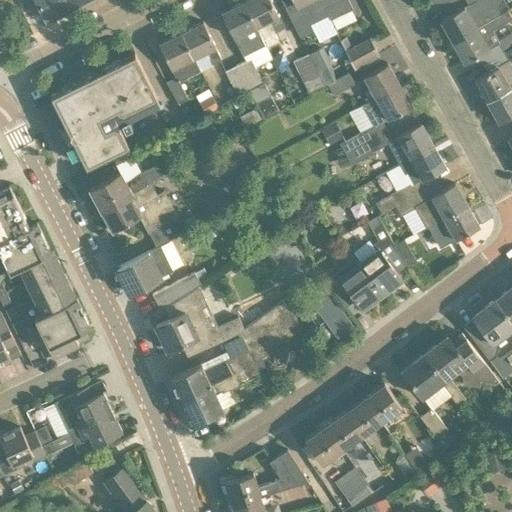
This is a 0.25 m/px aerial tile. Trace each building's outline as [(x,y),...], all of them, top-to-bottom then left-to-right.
[(35,0),(45,19),(70,7),(66,0),(35,0)] [(269,0),(246,0),(243,2),(255,27),(267,21),(273,33),(283,29),(276,16),(277,15),(269,0)] [(324,8),(319,0),(292,0),(294,4),(285,9),(299,36),(310,31),(306,23),(307,23),(308,25),(327,16),(326,14),(324,8)] [(319,0),(324,8),(326,14),(327,16),(329,19),(351,8),(346,0),(319,0)] [(452,0),(428,0),(434,10),(452,0)] [(440,20),(452,42),(507,11),(501,0),(465,0),(468,5),(440,20)] [(255,27),(243,2),(221,13),(234,38),(242,56),(264,45),(255,27)] [(503,52),(509,49),(511,47),(511,33),(498,41),(492,31),(511,19),(507,11),(452,42),(465,63),(498,44),(503,52)] [(203,22),(180,33),(192,58),(193,57),(205,51),(211,64),(221,59),(214,47),(215,46),(203,22)] [(192,58),(180,33),(158,44),(175,77),(166,82),(177,104),(187,98),(177,81),(186,76),(186,77),(199,71),(193,57),(192,58)] [(351,49),(344,51),(353,68),(378,55),(369,39),(351,49)] [(322,47),(308,54),(312,63),(317,73),(323,85),(333,80),(331,66),(322,47)] [(474,79),(486,101),(510,88),(511,86),(511,68),(509,63),(511,61),(511,55),(509,49),(503,52),(482,65),(486,73),(474,79)] [(86,167),(128,145),(117,124),(120,123),(124,130),(131,126),(128,119),(159,103),(134,53),(50,95),(80,155),(86,167)] [(292,62),(307,93),(321,87),(307,54),(292,62)] [(279,112),(249,58),(235,65),(249,91),(257,108),(263,119),(279,112)] [(363,77),(374,98),(375,98),(399,85),(387,64),(363,77)] [(235,65),(224,71),(237,97),(248,91),(235,65)] [(353,84),(348,74),(327,85),(332,96),(353,84)] [(361,105),(373,127),(382,122),(386,119),(387,120),(411,106),(399,85),(375,98),(374,98),(361,105)] [(511,114),(511,86),(510,88),(486,101),(498,122),(511,114)] [(198,103),(205,114),(217,107),(211,96),(198,103)] [(262,120),(256,109),(239,117),(245,129),(262,120)] [(343,138),(335,123),(321,130),(329,145),(343,138)] [(421,124),(392,140),(386,143),(397,165),(433,145),(421,124)] [(360,134),(359,133),(339,144),(341,147),(333,151),(337,158),(344,154),(345,156),(366,144),(360,134)] [(345,156),(351,165),(371,154),(371,153),(366,144),(345,156)] [(381,214),(394,207),(420,192),(415,183),(445,166),(433,145),(397,165),(398,166),(398,165),(404,175),(406,174),(412,184),(410,185),(409,183),(375,203),(381,214)] [(88,188),(101,212),(154,183),(152,180),(162,175),(156,164),(139,173),(135,163),(88,188)] [(139,216),(156,247),(159,246),(168,241),(169,240),(184,231),(163,191),(157,195),(152,185),(154,184),(154,183),(101,212),(112,231),(139,216)] [(427,228),(443,218),(467,205),(455,184),(425,200),(420,192),(394,207),(400,217),(415,208),(427,228)] [(9,272),(19,267),(18,266),(50,251),(36,222),(29,226),(9,186),(0,190),(0,266),(5,264),(9,272)] [(284,225),(273,205),(253,216),(264,237),(284,225)] [(443,218),(455,239),(479,226),(467,205),(443,218)] [(380,247),(358,263),(365,273),(382,295),(402,280),(388,262),(398,254),(393,246),(388,237),(376,217),(366,223),(370,230),(376,240),(377,241),(380,247)] [(404,240),(393,246),(398,254),(405,267),(416,261),(404,240)] [(159,246),(156,247),(156,248),(116,268),(128,293),(172,271),(159,246)] [(18,266),(19,267),(26,282),(60,266),(52,250),(50,251),(18,266)] [(365,273),(358,263),(355,259),(324,282),(344,308),(355,299),(363,309),(382,295),(365,273)] [(26,282),(34,298),(67,282),(60,266),(26,282)] [(194,272),(152,294),(159,309),(201,285),(194,272)] [(34,298),(41,314),(75,298),(67,282),(34,298)] [(511,285),(494,299),(511,323),(511,285)] [(244,329),(284,299),(285,298),(280,286),(236,306),(240,313),(237,314),(237,317),(244,329)] [(353,326),(327,291),(313,302),(339,337),(353,326)] [(6,293),(0,295),(0,299),(3,306),(11,303),(6,293)] [(75,298),(41,314),(34,318),(38,326),(31,330),(44,357),(52,354),(53,355),(78,343),(78,342),(88,338),(84,330),(90,327),(76,297),(75,298)] [(210,386),(179,401),(190,425),(222,410),(221,408),(233,402),(227,391),(261,374),(255,362),(301,328),(284,299),(244,329),(240,332),(249,350),(230,359),(225,361),(231,374),(218,380),(210,385),(210,386)] [(511,323),(494,299),(472,316),(472,317),(471,318),(478,326),(468,334),(489,361),(495,356),(498,358),(511,346),(511,323)] [(5,310),(10,321),(17,317),(13,307),(5,310)] [(211,347),(221,342),(240,332),(244,329),(237,317),(217,326),(196,337),(184,312),(156,325),(168,350),(181,344),(187,357),(211,347)] [(16,334),(24,330),(19,320),(11,324),(16,334)] [(0,364),(10,360),(21,355),(5,323),(0,325),(0,364)] [(168,379),(179,401),(210,386),(210,385),(218,380),(231,374),(225,361),(230,359),(249,350),(240,332),(221,342),(228,356),(202,369),(200,364),(168,379)] [(446,336),(424,353),(445,381),(448,378),(457,371),(462,378),(461,385),(478,387),(479,380),(494,383),(497,380),(460,332),(450,340),(446,336)] [(431,410),(447,399),(450,396),(449,395),(457,389),(448,378),(445,381),(424,353),(401,371),(422,398),(430,409),(431,410)] [(384,383),(364,397),(381,421),(401,407),(384,383)] [(79,427),(80,428),(112,413),(102,392),(93,396),(88,386),(53,403),(67,433),(79,427)] [(465,401),(457,389),(449,395),(450,396),(458,406),(465,401)] [(511,400),(506,393),(502,396),(511,409),(511,400)] [(364,397),(344,411),(361,435),(381,421),(364,397)] [(436,439),(447,431),(431,410),(430,409),(419,417),(436,439)] [(344,411),(324,425),(341,449),(361,435),(344,411)] [(112,413),(80,428),(84,438),(90,435),(95,445),(122,432),(112,413)] [(341,449),(324,425),(304,439),(322,463),(341,449)] [(45,426),(34,431),(41,445),(52,439),(45,426)] [(20,461),(33,455),(24,436),(20,427),(0,436),(0,467),(4,476),(23,467),(20,461)] [(34,431),(24,436),(33,455),(36,461),(46,456),(34,431)] [(44,445),(47,455),(57,449),(53,441),(44,445)] [(407,476),(428,465),(418,447),(397,458),(407,476)] [(506,469),(501,447),(483,452),(488,473),(506,469)] [(224,482),(232,506),(260,497),(279,491),(307,483),(287,450),(272,460),(283,476),(276,481),(257,487),(253,473),(224,482)] [(105,480),(129,511),(154,511),(116,460),(110,465),(116,472),(105,480)] [(64,470),(55,475),(55,474),(43,480),(49,490),(60,484),(62,488),(71,483),(64,470)] [(440,480),(434,471),(418,482),(425,492),(440,480)] [(371,492),(361,477),(341,491),(351,505),(371,492)] [(20,480),(10,484),(15,494),(25,490),(20,480)] [(232,506),(233,511),(264,511),(260,497),(232,506)] [(368,511),(391,511),(385,498),(366,506),(368,511)]
